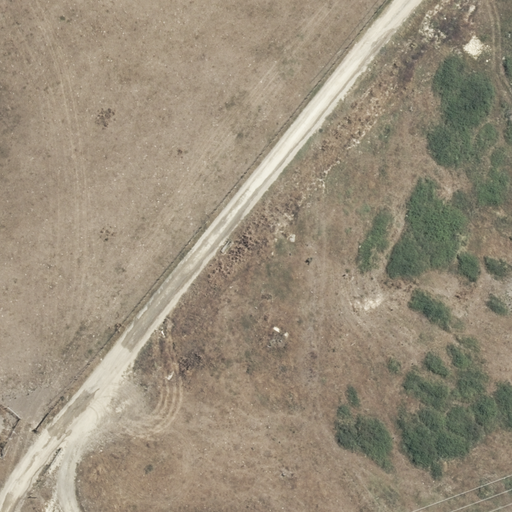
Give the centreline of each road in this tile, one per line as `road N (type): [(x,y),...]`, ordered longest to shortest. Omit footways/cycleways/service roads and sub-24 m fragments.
road 1 (unknown): [(0,280),(307,511)]
road 2 (unknown): [(183,0),(0,227)]
